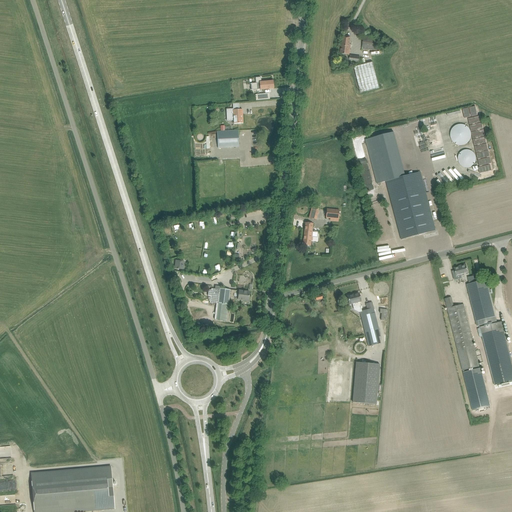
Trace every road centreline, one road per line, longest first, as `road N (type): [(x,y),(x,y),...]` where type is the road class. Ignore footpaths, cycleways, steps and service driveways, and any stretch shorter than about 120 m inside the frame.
road 1 (unclassified): [(155,386),(32,0)]
road 2 (secondary): [(158,299),(61,0)]
road 3 (tertiary): [(272,294),(305,0)]
road 4 (unclassified): [(511,236),(272,294)]
road 5 (unclassified): [(224,511),(226,449),(249,391),(245,369)]
